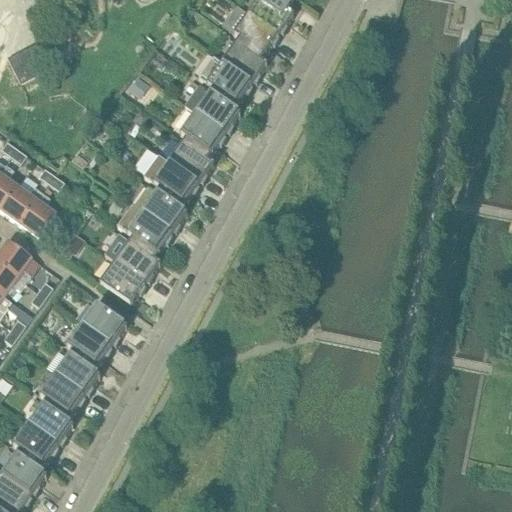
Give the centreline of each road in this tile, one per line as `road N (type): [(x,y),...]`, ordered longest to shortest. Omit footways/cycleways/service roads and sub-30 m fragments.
road 1 (residential): [(79,511),(355,0)]
road 2 (track): [(376,511),(459,78)]
